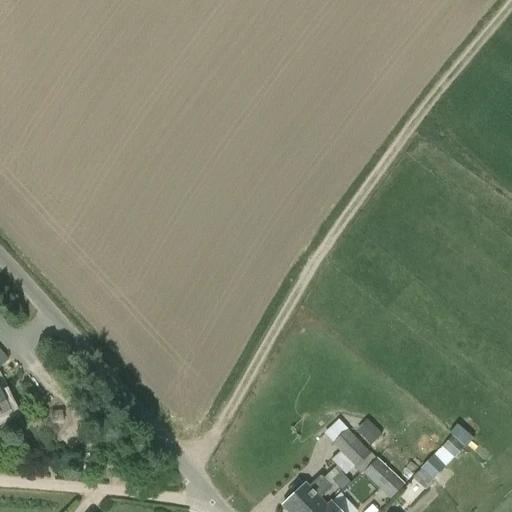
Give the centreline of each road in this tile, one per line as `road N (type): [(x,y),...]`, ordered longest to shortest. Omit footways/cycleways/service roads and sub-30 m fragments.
road 1 (track): [(189,472),(313,264),(511,4)]
road 2 (unclassified): [(222,511),(0,260)]
road 3 (track): [(0,480),(184,500),(203,490)]
